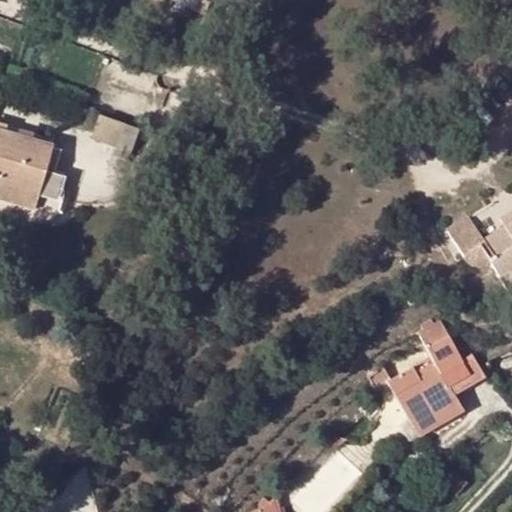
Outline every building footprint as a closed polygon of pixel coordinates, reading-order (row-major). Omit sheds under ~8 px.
[(209,3),(200,0),(195,13),(204,17),(209,3)] [(135,133),(96,118),(88,139),(127,155),(135,133)] [(0,126),(0,134),(25,142),(27,135),(0,126)] [(0,134),(0,176),(10,180),(8,188),(32,196),(34,186),(46,148),(25,142),(0,134)] [(55,151),(46,148),(34,186),(32,196),(33,196),(57,203),(60,195),(60,175),(49,172),(55,151)] [(0,186),(8,188),(10,180),(0,176),(0,186)] [(0,200),(29,209),(33,196),(32,196),(8,188),(0,186),(0,200)] [(511,214),(511,210),(477,234),(480,238),(511,214)] [(466,218),(445,233),(459,253),(480,238),(477,234),(466,218)] [(511,246),(511,221),(482,242),(493,259),(511,246)] [(511,246),(493,259),(482,242),(480,238),(459,253),(463,260),(469,266),(475,269),(481,268),(489,263),(511,297),(511,246)] [(462,362),(443,331),(423,343),(431,358),(434,363),(420,371),(424,377),(419,379),(413,369),(391,381),(392,384),(388,385),(421,439),(464,414),(454,397),(483,380),(470,358),(462,362)] [(392,384),(391,381),(384,370),(369,379),(377,391),(388,385),(392,384)] [(336,438),(328,446),(335,453),(347,441),(336,438)] [(280,511),(275,498),(262,511),(280,511)]
